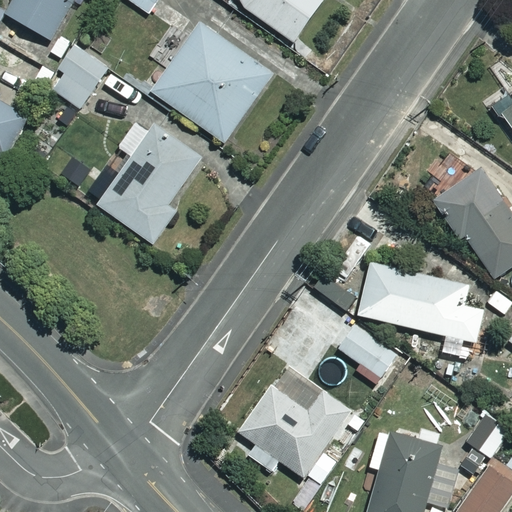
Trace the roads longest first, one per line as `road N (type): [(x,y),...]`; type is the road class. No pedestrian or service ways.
road 1 (residential): [(446,0),(124,455)]
road 2 (tertiary): [(124,455),(0,319)]
road 3 (residential): [(0,446),(43,477),(124,455)]
